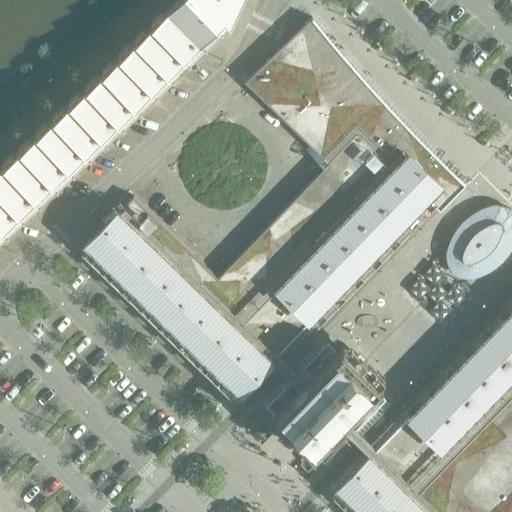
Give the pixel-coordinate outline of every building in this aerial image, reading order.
[(0,165),(0,238),(8,231),(141,108),(231,20),(241,0),(174,0),(121,52),(0,165)] [(217,277),(134,194),(82,247),(235,396),(269,360),(428,196),(440,208),(465,182),(424,143),(386,102),(348,60),(311,15),(302,25),(247,80),(331,162),(217,277)] [(471,215),(464,222),(457,229),(453,238),(451,248),(451,258),(454,268),(464,271),(474,271),(484,268),(493,264),(500,256),(507,249),(511,240),(511,236),(511,218),(509,211),(500,208),(490,208),(480,210),(471,215)] [(511,511),(511,306),(333,491),(354,511),(511,511)] [(275,412),(274,414),(314,453),(315,451),(324,460),(385,397),(328,341),(266,404),(275,412)] [(326,511),(327,511),(319,503),(310,511),(326,511)]
